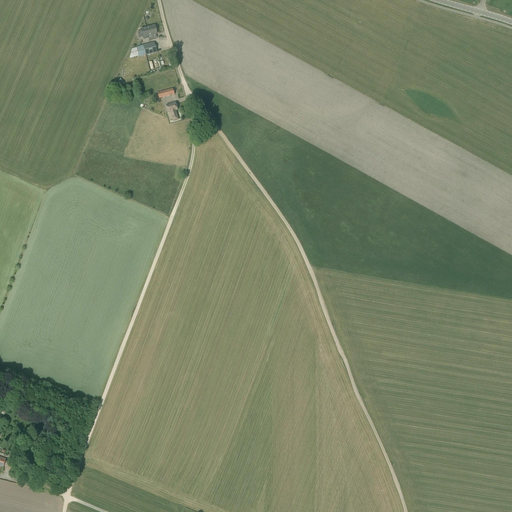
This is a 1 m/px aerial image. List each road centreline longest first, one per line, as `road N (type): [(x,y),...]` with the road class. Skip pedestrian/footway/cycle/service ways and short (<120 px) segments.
road 1 (track): [(405,511),(296,242),(185,88)]
road 2 (unclassified): [(62,511),(171,216)]
road 3 (track): [(171,216),(192,151),(185,88)]
